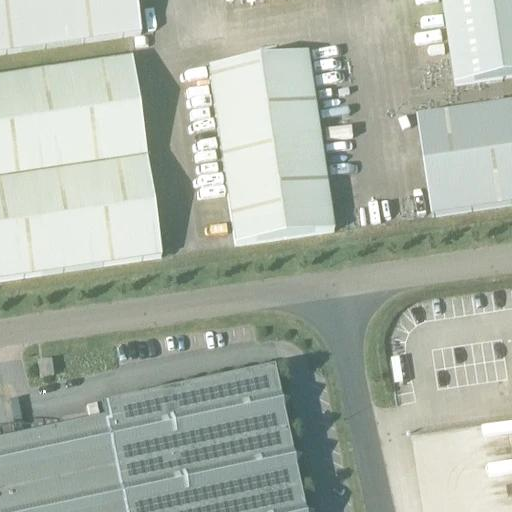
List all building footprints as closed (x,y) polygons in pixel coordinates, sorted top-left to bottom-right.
[(0,0),(0,56),(141,35),(135,0),(0,0)] [(511,0),(442,0),(456,88),(511,79),(511,0)] [(307,56),(208,71),(234,249),(333,234),(307,56)] [(0,80),(0,284),(161,261),(131,62),(0,80)] [(511,106),(417,121),(432,220),(511,207),(511,106)] [(50,363),(37,365),(40,380),(53,378),(50,363)] [(0,511),(303,511),(295,473),(300,464),(292,458),(282,416),(288,408),(279,402),(273,373),(102,410),(105,424),(0,446),(0,511)]
